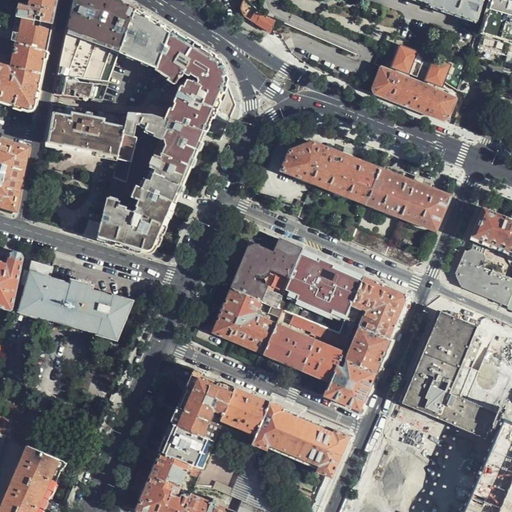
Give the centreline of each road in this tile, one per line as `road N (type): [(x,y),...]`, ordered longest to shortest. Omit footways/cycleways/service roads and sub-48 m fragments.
road 1 (residential): [(428,286),(222,201)]
road 2 (residential): [(165,344),(368,428)]
road 3 (secondary): [(165,344),(91,506)]
road 4 (residential): [(20,229),(190,281)]
road 5 (secondary): [(362,114),(219,35)]
road 6 (secondary): [(368,428),(428,286)]
road 7 (residential): [(67,0),(39,140)]
road 8 (secondary): [(428,286),(479,161)]
road 9 (secondary): [(362,114),(479,161)]
